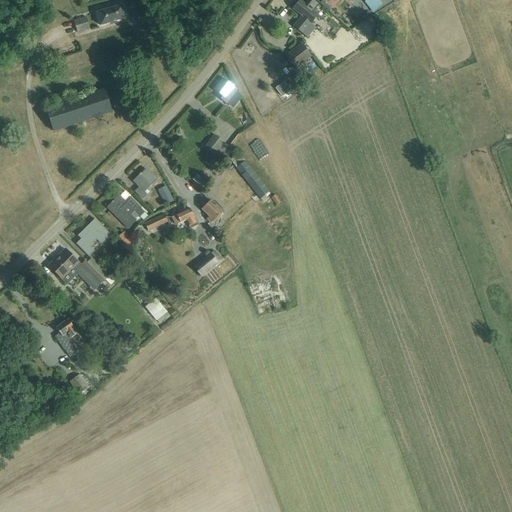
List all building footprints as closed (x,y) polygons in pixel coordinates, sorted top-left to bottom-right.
[(309,0),(305,5),(300,1),(293,9),(302,17),(294,27),(302,34),(317,16),(314,13),(319,7),(310,0),(309,0)] [(96,14),(100,26),(125,19),(121,6),(115,8),(114,6),(102,9),(103,12),(96,14)] [(73,21),(77,34),(90,30),(86,17),(73,21)] [(311,57),(301,44),(285,56),(295,69),(311,57)] [(275,89),(281,97),(295,86),(289,78),(275,89)] [(223,79),(214,91),(222,98),(220,100),(226,104),(233,109),(242,99),(241,98),(237,91),(237,90),(223,79)] [(45,109),(53,132),(110,113),(103,90),(45,109)] [(214,135),(204,147),(219,159),(229,146),(214,135)] [(230,161),(261,203),(272,194),(270,191),(268,193),(239,154),(230,161)] [(129,186),(134,191),(141,198),(142,200),(147,195),(144,191),(155,180),(145,169),(132,182),(133,182),(129,186)] [(193,178),(198,183),(204,177),(200,172),(193,178)] [(173,202),(166,186),(158,190),(165,206),(173,202)] [(107,207),(118,217),(128,228),(136,220),(135,219),(138,216),(140,217),(145,212),(129,196),(125,200),(120,194),(107,207)] [(271,198),(277,205),(280,203),(275,195),(271,198)] [(207,220),(211,224),(222,212),(211,201),(202,210),(210,217),(207,220)] [(186,221),(190,229),(197,226),(190,209),(173,217),(176,225),(186,221)] [(145,224),(148,231),(168,222),(165,215),(145,224)] [(77,243),(88,255),(94,250),(89,246),(96,238),(101,243),(109,234),(100,225),(96,229),(90,223),(78,235),(81,239),(77,243)] [(120,235),(126,245),(133,241),(127,231),(120,235)] [(61,279),(62,279),(66,284),(78,271),(74,267),(79,262),(65,249),(48,265),(61,279)] [(194,268),(201,277),(221,261),(214,252),(194,268)] [(91,258),(87,262),(104,280),(108,276),(91,258)] [(104,280),(87,262),(85,260),(79,266),(98,286),(104,280)] [(254,298),(284,291),(280,276),(250,283),(254,298)] [(157,320),(160,323),(165,319),(166,320),(170,317),(156,298),(145,307),(156,321),(157,320)] [(67,320),(55,328),(59,333),(61,336),(57,340),(69,357),(77,351),(69,340),(78,334),(67,320)] [(69,382),(79,395),(89,387),(79,374),(69,382)]
